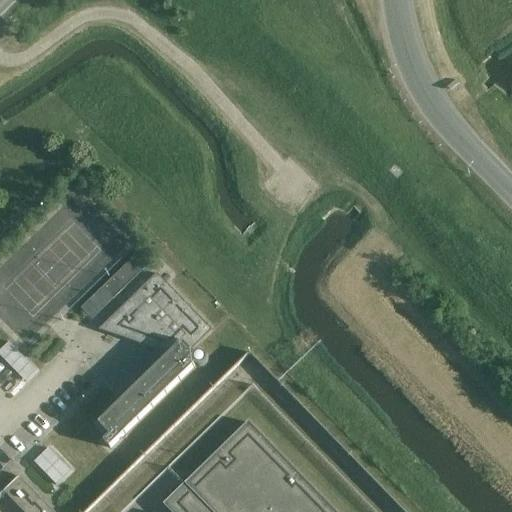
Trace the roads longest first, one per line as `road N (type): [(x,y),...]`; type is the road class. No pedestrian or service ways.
road 1 (unclassified): [(306,196),(144,26),(118,16),(89,18),(29,59),(0,60)]
road 2 (secondary): [(399,0),(416,75),(437,116),(511,194)]
